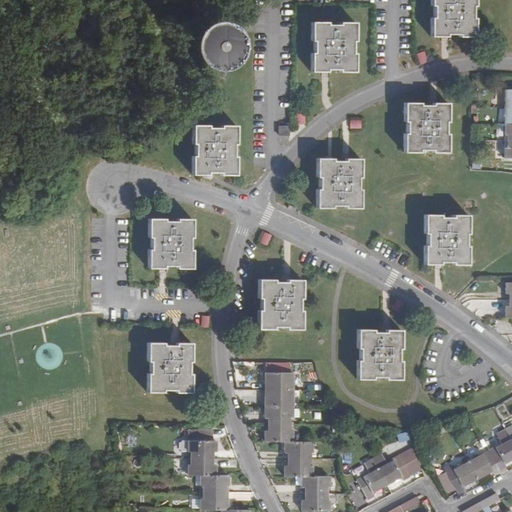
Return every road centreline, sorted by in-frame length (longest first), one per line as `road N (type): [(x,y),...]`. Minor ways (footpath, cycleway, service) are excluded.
road 1 (residential): [(511,65),(415,76),(347,105),(313,127),(251,210)]
road 2 (residential): [(273,511),(227,400),(222,359),(223,307),(251,210)]
road 3 (residential): [(251,210),(377,270),(511,368)]
road 4 (residential): [(118,174),(251,210)]
